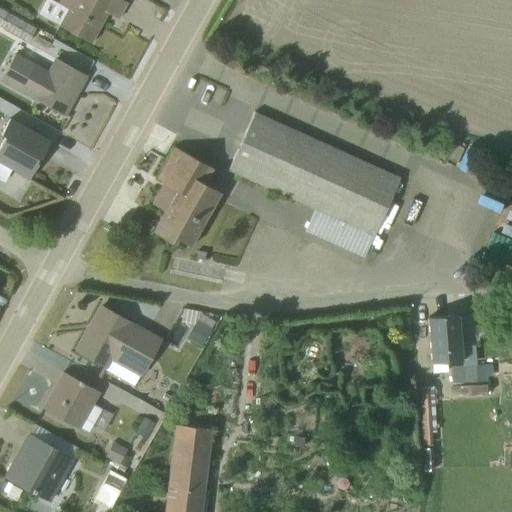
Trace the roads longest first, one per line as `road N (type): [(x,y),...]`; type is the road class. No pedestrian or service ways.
road 1 (residential): [(453,292),(261,308),(111,286),(52,268)]
road 2 (tertiary): [(52,268),(201,0)]
